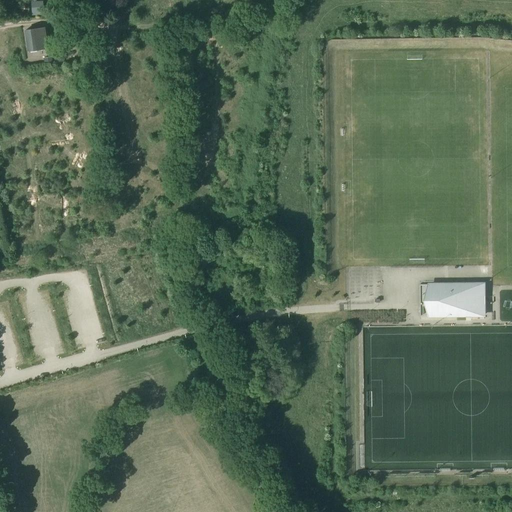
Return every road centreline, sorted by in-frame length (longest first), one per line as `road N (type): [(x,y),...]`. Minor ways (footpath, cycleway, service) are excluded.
road 1 (track): [(0,274),(204,233),(276,228),(292,237),(309,309)]
road 2 (track): [(23,134),(55,135),(88,160),(132,153),(113,25),(133,0)]
road 3 (track): [(132,153),(189,182),(210,163),(213,16),(224,0)]
road 4 (track): [(0,26),(36,20),(113,30),(213,16)]
road 5 (track): [(0,65),(15,97),(37,221)]
